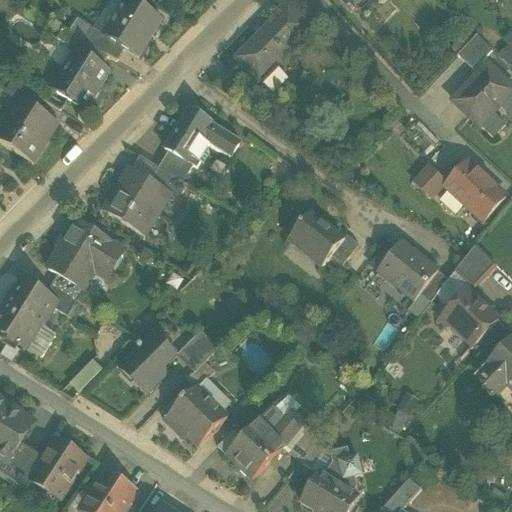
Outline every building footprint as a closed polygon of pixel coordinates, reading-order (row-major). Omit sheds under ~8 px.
[(345,0),(355,9),(363,0),(345,0)] [(137,61),(162,22),(128,1),(104,39),(103,40),(124,53),(137,61)] [(288,8),(236,61),(271,96),(287,81),(274,68),(311,30),(288,8)] [(118,64),(124,53),(103,40),(104,39),(77,22),(70,34),(109,59),(118,64)] [(102,71),(109,59),(70,34),(63,31),(56,42),(75,53),(102,71)] [(477,38),(458,58),(474,73),(492,53),(477,38)] [(511,49),(507,46),(499,58),(511,65),(511,49)] [(75,53),(51,92),(86,114),(110,75),(102,71),(75,53)] [(511,91),(488,68),(452,104),(479,130),(480,129),(492,140),(505,127),(493,115),(500,109),(511,120),(511,91)] [(237,106),(252,91),(233,72),(215,90),(237,106)] [(19,101),(33,111),(40,100),(12,83),(5,94),(18,102),(19,101)] [(33,111),(19,101),(18,102),(9,116),(13,118),(0,139),(0,146),(32,167),(58,126),(33,111)] [(189,113),(164,152),(170,156),(187,166),(188,165),(192,167),(192,169),(196,172),(200,166),(203,168),(209,158),(205,148),(206,146),(230,161),(240,144),(189,113)] [(161,172),(182,185),(192,169),(192,167),(188,165),(187,166),(170,156),(161,172)] [(166,194),(165,195),(178,203),(186,188),(182,185),(161,172),(138,158),(130,172),(166,194)] [(446,189),(482,223),(505,199),(468,165),(446,189)] [(425,196),(440,180),(428,170),(414,185),(425,196)] [(166,194),(130,172),(104,214),(144,239),(161,212),(156,209),(165,195),(166,194)] [(343,242),(310,215),(288,243),(322,271),(332,259),(344,243),(343,242)] [(58,278),(83,294),(95,276),(107,284),(125,255),(77,226),(48,272),(58,278)] [(344,243),(332,259),(343,267),(359,248),(347,238),(343,242),(344,243)] [(399,246),(377,274),(414,304),(420,297),(437,274),(426,265),(424,267),(399,246)] [(454,273),(472,290),(496,265),(475,247),(454,273)] [(447,282),(438,294),(454,308),(467,293),(468,294),(472,290),(454,273),(447,282)] [(437,274),(420,297),(429,304),(438,294),(447,282),(437,274)] [(52,288),(77,304),(83,294),(58,278),(52,288)] [(44,300),(19,285),(5,307),(43,330),(45,326),(54,312),(57,308),(44,300)] [(57,308),(54,312),(67,320),(77,304),(52,288),(44,300),(57,308)] [(472,350),(498,323),(468,294),(467,293),(454,308),(450,312),(443,312),(439,317),(439,324),(443,329),(450,328),(472,350)] [(43,330),(5,307),(0,315),(0,334),(29,352),(43,330)] [(58,335),(45,326),(43,330),(29,352),(43,360),(58,335)] [(179,356),(197,374),(204,366),(218,352),(200,335),(179,356)] [(119,372),(146,399),(168,376),(164,372),(176,359),(154,337),(141,350),(140,348),(137,351),(139,353),(119,372)] [(511,343),(477,380),(496,398),(506,386),(511,391),(511,343)] [(78,395),(103,371),(94,362),(70,385),(78,395)] [(196,391),(197,393),(215,376),(204,366),(197,374),(186,384),(195,392),(196,391)] [(511,411),(511,410),(511,394),(507,390),(499,400),(511,411)] [(195,392),(164,424),(177,438),(181,433),(199,451),(228,422),(197,393),(196,391),(195,392)] [(226,457),(253,483),(284,452),(283,452),(302,426),(293,417),(299,411),(287,400),(275,412),(273,410),(241,442),(226,457)] [(0,424),(9,410),(0,404),(0,424)] [(34,426),(9,410),(0,424),(0,461),(2,463),(9,467),(21,448),(34,426)] [(308,430),(287,456),(300,465),(317,444),(320,440),(308,430)] [(226,457),(241,442),(233,434),(218,450),(226,458),(226,457)] [(87,463),(56,444),(45,462),(31,484),(32,485),(61,503),(87,463)] [(327,450),(317,444),(300,465),(313,474),(327,450)] [(34,456),(21,448),(9,467),(2,463),(0,466),(0,476),(15,486),(34,456)] [(352,511),(359,501),(353,497),(357,490),(355,481),(363,479),(358,459),(350,461),(347,451),(329,456),(332,466),(324,479),(318,476),(300,505),(311,511),(352,511)] [(45,462),(34,456),(15,486),(26,493),(32,485),(31,484),(45,462)] [(108,475),(95,495),(83,511),(127,511),(131,508),(129,507),(138,494),(108,475)] [(83,511),(95,495),(84,488),(69,511),(83,511)] [(382,511),(404,511),(412,503),(398,495),(382,511)]
